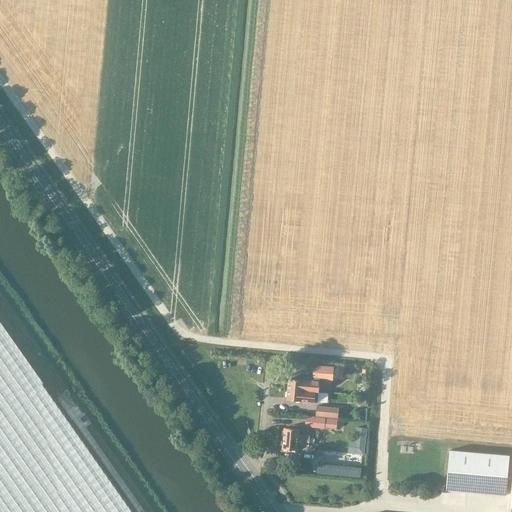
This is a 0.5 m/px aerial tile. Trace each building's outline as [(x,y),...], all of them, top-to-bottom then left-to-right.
[(132,511),(0,324),(0,511),(132,511)] [(314,366),(313,378),(320,379),(332,380),(333,368),(314,366)] [(362,377),(363,368),(355,368),(355,376),(362,377)] [(288,390),(319,392),(320,379),(313,378),(304,377),(303,380),(289,379),(288,390)] [(319,392),(288,390),(287,400),(302,402),(304,404),(307,404),(310,402),(318,403),(319,392)] [(358,405),(365,406),(366,398),(358,398),(358,405)] [(315,416),(337,418),(338,408),(316,406),(315,416)] [(324,427),(336,429),(337,420),(304,417),(303,426),(324,428),(324,427)] [(301,428),(299,426),(295,426),(294,427),(293,429),(285,428),(283,449),(299,451),(300,446),(310,447),(311,435),(301,435),(301,430),(300,430),(301,428)] [(349,441),(348,452),(363,454),(365,433),(356,432),(355,442),(349,441)] [(509,456),(449,450),(446,491),(505,496),(509,456)] [(418,475),(420,462),(405,460),(403,473),(418,475)] [(316,473),(360,477),(361,469),(317,464),(316,473)]
